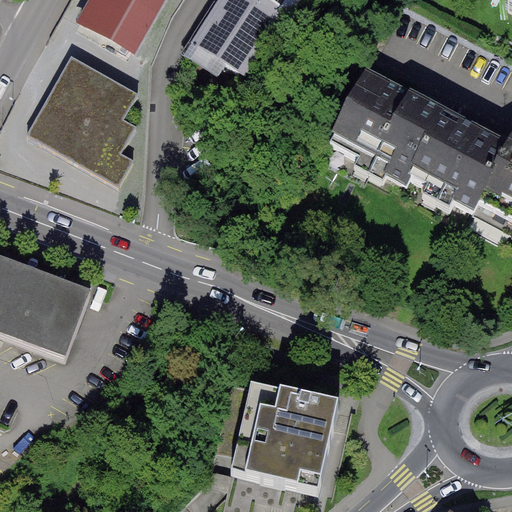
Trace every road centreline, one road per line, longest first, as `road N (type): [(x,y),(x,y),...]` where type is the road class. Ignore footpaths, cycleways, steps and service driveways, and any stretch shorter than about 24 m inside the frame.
road 1 (tertiary): [(338,337),(0,207)]
road 2 (tertiary): [(490,367),(338,337)]
road 3 (tertiary): [(338,337),(449,425)]
